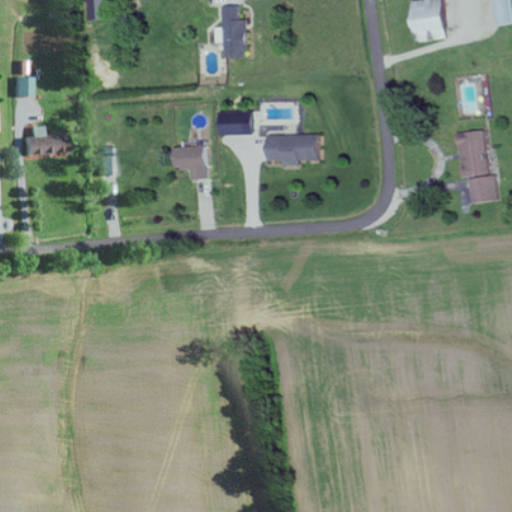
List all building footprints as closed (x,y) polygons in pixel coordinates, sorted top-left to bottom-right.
[(113,0),(93,0),(94,20),(114,19),(113,0)] [(416,0),(420,42),(436,41),(436,39),(451,38),(448,0),(416,0)] [(511,0),(497,0),(501,25),(511,23),(511,0)] [(250,20),(244,20),(244,6),(227,6),(228,27),(220,27),(220,44),(229,44),(229,57),(251,56),(250,20)] [(17,96),(33,96),(34,77),(17,77),(17,96)] [(257,111),(224,112),(224,136),(258,135),(257,111)] [(27,156),(70,153),(69,134),(44,135),(44,126),(32,127),(33,137),(26,137),(27,156)] [(494,176),(488,130),(461,134),(466,179),(473,178),(476,203),(503,200),(500,175),(494,176)] [(324,134),(272,135),(272,164),(306,163),(306,161),(324,161),(324,134)] [(196,180),(212,179),(211,146),(178,148),(179,169),(196,169),(196,180)]
